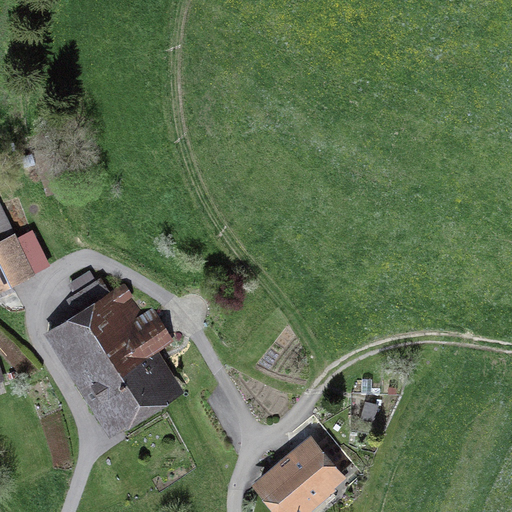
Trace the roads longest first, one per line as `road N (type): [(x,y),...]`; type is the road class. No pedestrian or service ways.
road 1 (track): [(511,353),(400,344),(342,367),(302,412)]
road 2 (track): [(195,338),(258,458)]
